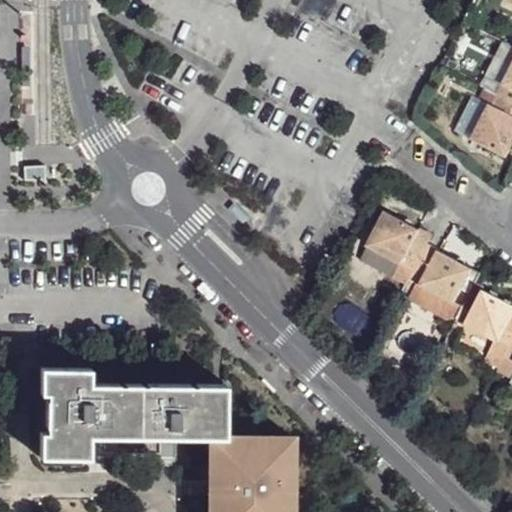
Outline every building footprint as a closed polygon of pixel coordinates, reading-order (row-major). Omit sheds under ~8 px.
[(511,50),(499,77),(511,83),(511,50)] [(511,83),(499,77),(489,98),(511,109),(511,83)] [(511,109),(489,98),(485,94),(470,130),(503,145),(511,127),(511,109)] [(417,219),(382,202),(366,237),(400,252),(417,219)] [(430,225),(417,219),(400,252),(411,261),(426,233),(430,225)] [(436,239),(426,233),(411,261),(408,271),(421,276),(436,239)] [(468,255),(436,239),(421,276),(451,292),(468,255)] [(478,260),(468,255),(451,292),(447,306),(455,311),(472,273),(478,260)] [(482,280),(472,273),(455,311),(466,319),(482,280)] [(511,295),(482,280),(466,319),(509,339),(511,332),(511,295)] [(97,367),(48,367),(48,394),(56,394),(56,431),(47,432),(47,458),(98,460),(96,435),(214,441),(216,511),(299,511),(299,441),(233,440),(231,386),(97,382),(97,367)]
